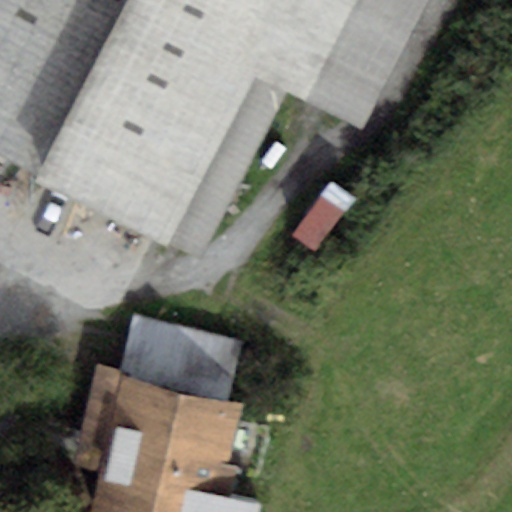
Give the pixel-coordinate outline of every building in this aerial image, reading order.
[(295,0),(0,0),(0,147),(176,237),(295,0)] [(427,0),(295,0),(176,237),(204,251),(285,89),(363,128),(427,0)] [(328,183),(291,236),(316,254),(354,201),(328,183)] [(133,315),(120,372),(228,396),(241,339),(133,315)] [(120,372),(98,367),(77,462),(102,467),(91,511),(255,511),(257,504),(230,499),(236,470),(231,469),(246,399),(228,396),(120,372)]
